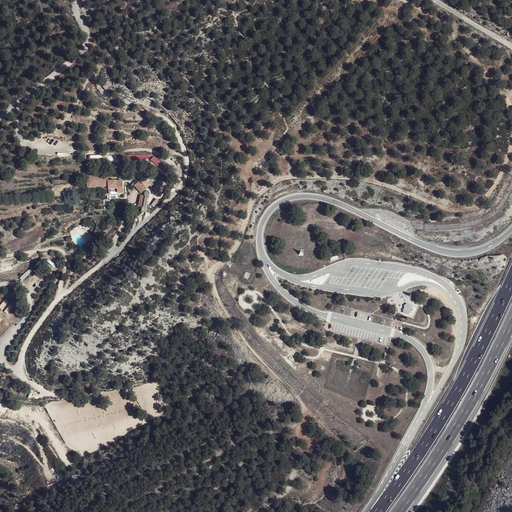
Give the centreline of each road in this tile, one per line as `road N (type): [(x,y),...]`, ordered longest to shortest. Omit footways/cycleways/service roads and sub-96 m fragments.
road 1 (track): [(511,145),(485,199),(463,209),(344,177),(284,178),(253,198),(233,254),(210,275),(218,301),(304,406),(357,449),(355,464),(295,511)]
road 2 (track): [(104,154),(160,153),(173,160),(184,188),(52,307),(29,342),(28,374),(40,390),(59,394)]
road 3 (motorway): [(511,276),(468,370),(377,511)]
road 4 (motorway): [(395,511),(511,311)]
road 5 (motorway): [(511,227),(461,253),(360,211)]
road 6 (residential): [(511,194),(486,221),(465,226),(384,208),(360,211)]
road 7 (track): [(405,0),(449,30),(511,108)]
road 8 (track): [(81,0),(90,41),(16,108)]
